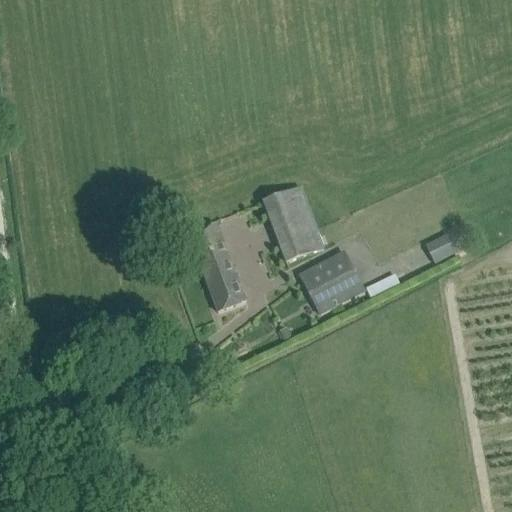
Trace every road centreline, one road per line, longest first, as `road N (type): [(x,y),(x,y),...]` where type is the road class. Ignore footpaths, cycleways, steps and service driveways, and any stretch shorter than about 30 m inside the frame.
road 1 (unclassified): [(118,511),(6,369)]
road 2 (unclassified): [(12,511),(6,369)]
